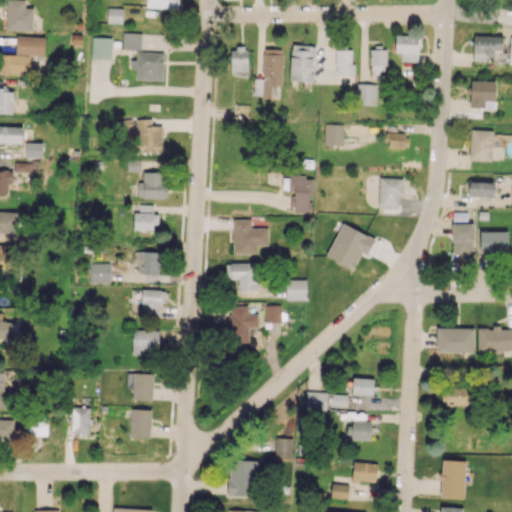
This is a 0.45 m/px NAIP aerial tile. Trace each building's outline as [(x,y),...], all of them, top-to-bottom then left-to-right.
[(33,8),(25,8),(25,0),(6,0),(6,30),(32,31),(33,8)] [(107,23),(122,23),(123,8),(107,8),(107,23)] [(141,49),(141,33),(122,32),(122,49),(141,49)] [(401,53),(401,70),(417,70),(418,35),(395,34),(395,52),(401,53)] [(45,36),(16,35),(16,54),(0,53),(0,72),(29,73),(30,55),(44,55),(45,36)] [(472,58),(493,59),(494,49),(502,49),(503,36),(473,35),(472,58)] [(110,59),(111,38),(92,37),(91,58),(110,59)] [(290,80),(311,81),(312,45),(291,44),(290,80)] [(230,72),(247,72),(247,47),(230,47),(230,72)] [(254,78),(253,96),(271,97),(271,84),(281,85),(282,49),(263,48),(262,78),(254,78)] [(353,49),(335,50),(336,75),(353,75),(353,49)] [(383,79),(384,49),(370,49),(370,79),(383,79)] [(130,59),(129,68),(135,69),(135,79),(162,80),(164,52),(137,51),(136,59),(130,59)] [(495,80),(470,80),(470,107),(494,108),(495,80)] [(356,104),(376,105),(377,83),(357,83),(356,104)] [(13,89),(0,88),(0,112),(12,113),(13,89)] [(163,152),(162,126),(152,126),(151,118),(136,118),(136,130),(132,130),(131,119),(121,119),(122,143),(132,142),(132,152),(163,152)] [(324,144),(342,144),(342,124),(324,124),(324,144)] [(22,126),(0,125),(0,142),(22,143),(22,126)] [(469,160),(492,160),(492,130),(470,129),(469,160)] [(404,149),(405,132),(389,131),(389,148),(404,149)] [(42,157),(42,142),(25,142),(25,157),(42,157)] [(126,160),(127,170),(141,170),(140,159),(126,160)] [(14,171),(34,171),(34,162),(14,162),(14,171)] [(0,194),(7,195),(8,183),(12,183),(12,170),(0,169),(0,194)] [(165,172),(143,171),(142,182),(138,182),(137,197),(165,198),(165,172)] [(313,176),(289,175),(288,191),(292,192),(291,212),(309,212),(310,196),(313,196),(313,176)] [(400,207),(401,178),(379,177),(378,206),(400,207)] [(494,180),(469,180),(468,196),(494,196),(494,180)] [(153,205),(139,204),(139,212),(134,212),(133,229),(153,230),(153,205)] [(0,232),(17,233),(18,211),(0,211),(0,232)] [(233,253),(258,253),(258,246),(267,245),(267,228),(251,228),(251,218),(233,218),(233,253)] [(353,269),(361,252),(367,254),(374,238),(341,223),(326,257),(353,269)] [(474,223),(452,223),(452,255),(474,255),(474,223)] [(508,253),(508,230),(479,231),(480,253),(508,253)] [(4,244),(0,243),(0,269),(13,270),(13,251),(4,251),(4,244)] [(137,251),(137,273),(158,274),(159,252),(137,251)] [(238,290),(258,289),(257,262),(225,262),(226,278),(238,278),(238,290)] [(110,282),(110,263),(90,263),(89,282),(110,282)] [(286,300),(307,299),(306,279),(285,279),(286,300)] [(160,314),(160,301),(165,302),(166,290),(141,289),(140,313),(160,314)] [(281,322),(281,304),(264,305),(264,322),(281,322)] [(248,306),(228,306),(229,342),(249,342),(248,327),(258,327),(258,313),(248,314),(248,306)] [(0,336),(4,337),(4,343),(18,342),(17,320),(0,320),(0,336)] [(477,327),(477,351),(511,350),(511,328),(501,328),(501,326),(477,327)] [(474,328),(436,327),(436,351),(473,352),(474,328)] [(159,330),(132,329),(132,353),(158,354),(159,330)] [(152,399),(153,373),(126,373),(126,387),(132,388),(132,399),(152,399)] [(373,378),(352,377),(352,395),(373,395),(373,378)] [(441,405),(470,404),(469,387),(441,387),(441,405)] [(305,408),(326,409),(326,392),(306,391),(305,408)] [(346,407),(347,394),(332,394),(331,406),(346,407)] [(90,407),(71,407),(71,433),(89,434),(90,407)] [(150,409),(130,408),(129,436),(150,436),(150,409)] [(48,435),(47,417),(27,417),(27,435),(48,435)] [(0,438),(14,438),(14,418),(0,418),(0,438)] [(348,439),(370,439),(371,421),(349,420),(348,439)] [(294,437),(275,437),(274,459),(293,460),(294,437)] [(257,460),(229,459),(228,495),(256,496),(257,460)] [(464,498),(465,460),(441,459),(440,497),(464,498)] [(377,464),(353,460),(351,480),(375,483),(377,464)] [(347,498),(348,484),(331,483),(330,497),(347,498)]
